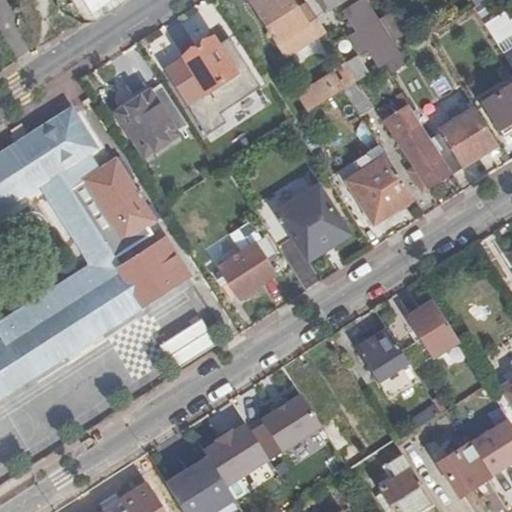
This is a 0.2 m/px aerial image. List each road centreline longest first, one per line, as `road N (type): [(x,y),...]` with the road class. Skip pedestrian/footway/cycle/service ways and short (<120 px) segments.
road 1 (residential): [(511,195),(13,511)]
road 2 (residential): [(0,102),(161,0)]
